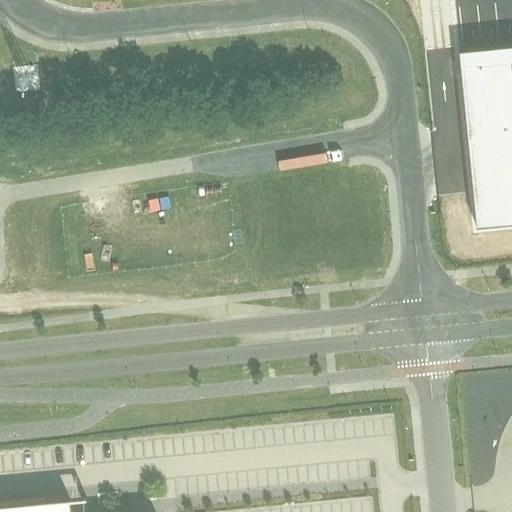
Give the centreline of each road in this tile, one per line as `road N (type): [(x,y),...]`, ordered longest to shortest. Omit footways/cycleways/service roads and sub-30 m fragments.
road 1 (unclassified): [(12,0),(46,26),(84,31),(324,7),(357,18),(382,39),(397,71),(424,307)]
road 2 (unclassified): [(0,377),(427,333)]
road 3 (unclassified): [(424,307),(0,353)]
road 4 (unclassified): [(427,333),(445,511)]
